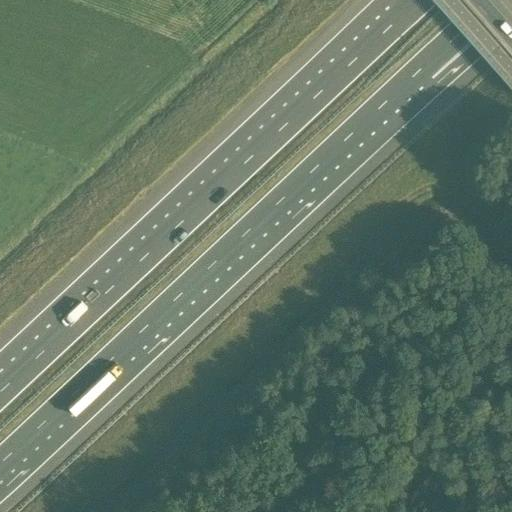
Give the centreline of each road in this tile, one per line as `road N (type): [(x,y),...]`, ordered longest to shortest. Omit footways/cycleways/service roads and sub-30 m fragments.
road 1 (motorway): [(0,463),(415,74)]
road 2 (motorway): [(406,10),(0,391)]
